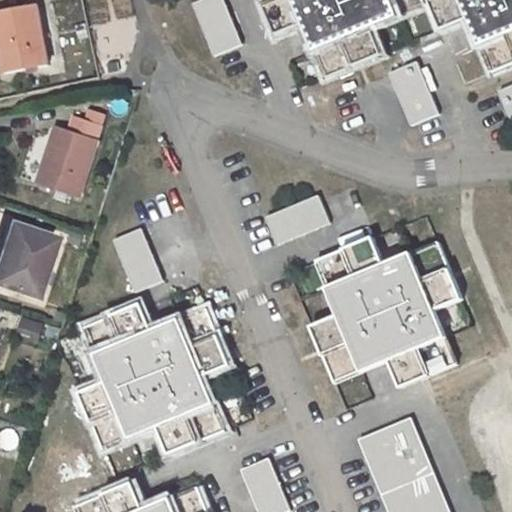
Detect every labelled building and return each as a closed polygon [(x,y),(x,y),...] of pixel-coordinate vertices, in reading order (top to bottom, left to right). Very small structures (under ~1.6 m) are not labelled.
[(245,48),(224,0),(202,0),(194,4),(216,60),(245,48)] [(306,25),(328,77),(384,55),(372,27),(428,5),(425,0),(263,0),(270,15),(297,4),(306,25)] [(511,0),(430,0),(435,11),(462,1),(470,18),(492,72),(511,63),(511,0)] [(462,1),(435,11),(442,30),(470,18),(462,1)] [(297,4),(270,15),(279,36),(306,25),(297,4)] [(38,5),(0,12),(0,33),(8,72),(50,64),(38,5)] [(479,48),(457,57),(468,82),(490,72),(479,48)] [(419,62),(391,73),(412,126),(440,114),(419,62)] [(511,86),(500,92),(511,118),(511,86)] [(58,126),(39,186),(58,191),(56,198),(69,202),(70,196),(81,199),(105,124),(104,123),(106,115),(90,111),(88,120),(75,115),(70,131),(58,126)] [(321,196),(267,217),(278,246),(332,224),(321,196)] [(6,258),(0,275),(0,283),(37,296),(54,239),(11,224),(0,256),(6,258)] [(144,230),(115,241),(137,293),(165,281),(144,230)] [(375,238),(318,263),(341,316),(314,328),(338,384),(391,362),(411,353),(422,380),(459,364),(436,311),(463,299),(440,243),(386,266),(375,238)] [(124,312),(136,340),(155,332),(143,304),(124,312)] [(86,328),(109,382),(82,394),(106,450),(159,427),(171,455),(228,431),(205,377),(232,365),(209,309),(155,332),(136,340),(124,312),(86,328)] [(23,319),(20,335),(42,339),(45,323),(23,319)] [(411,353),(391,362),(402,388),(422,380),(411,353)] [(452,511),(413,417),(360,439),(390,511),(452,511)] [(271,458),(241,469),(259,511),(290,511),(293,511),(271,458)] [(143,511),(146,511),(134,483),(121,487),(115,490),(123,511),(143,511)] [(146,511),(143,511),(123,511),(115,490),(77,505),(79,511),(211,511),(201,488),(146,511)]
